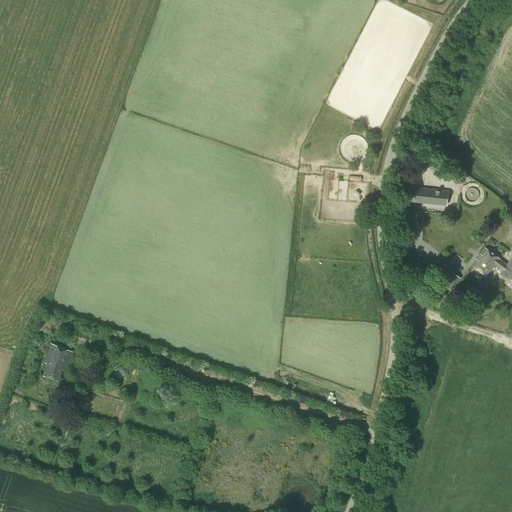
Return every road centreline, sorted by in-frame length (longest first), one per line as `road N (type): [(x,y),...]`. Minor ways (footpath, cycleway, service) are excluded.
road 1 (unclassified): [(348,511),(390,364),(394,315),(379,219),(388,166),(412,102),(474,0)]
road 2 (track): [(376,426),(317,415),(166,364)]
